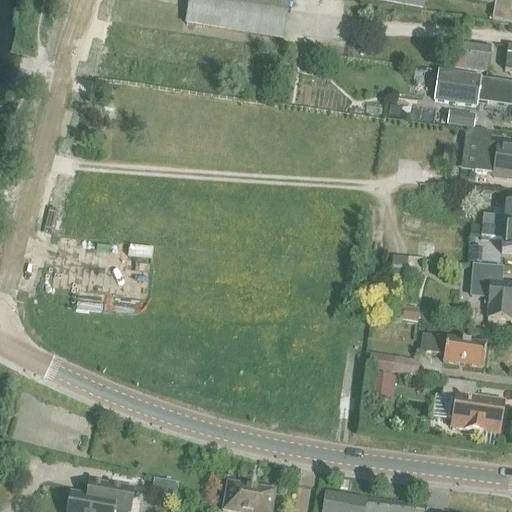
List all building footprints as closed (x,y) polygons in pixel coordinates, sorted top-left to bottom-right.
[(282,41),(283,33),(288,0),(190,0),(186,25),(282,41)] [(423,12),(425,0),(360,0),(360,1),(423,12)] [(511,0),(458,0),(494,6),(492,22),(511,25),(511,0)] [(486,74),(490,50),(451,44),(447,68),(486,74)] [(511,85),(438,75),(434,103),(476,109),(477,104),(511,108),(511,85)] [(399,109),(389,108),(387,117),(397,119),(399,109)] [(448,116),(446,128),(472,131),(473,119),(448,116)] [(466,132),(464,143),(478,145),(474,174),(493,176),(492,180),(511,181),(511,148),(489,146),(491,135),(466,132)] [(483,218),(482,229),(511,231),(511,194),(507,194),(506,206),(505,220),(483,218)] [(511,256),(511,231),(482,229),(481,240),(503,242),(502,255),(511,256)] [(511,287),(501,286),(502,270),(478,268),(472,268),(469,301),(488,302),(486,321),(511,323),(511,287)] [(403,311),(401,323),(415,324),(416,313),(403,311)] [(482,370),(486,346),(422,337),(420,354),(444,357),(443,365),(482,370)] [(417,378),(419,363),(372,357),(370,371),(417,378)] [(373,378),(371,399),(392,402),(395,380),(373,378)] [(498,437),(503,405),(474,401),(476,387),(444,382),(441,398),(455,401),(455,406),(451,405),(449,422),(452,422),(451,430),(498,437)] [(363,420),(362,432),(374,433),(375,421),(363,420)] [(164,483),(162,496),(175,498),(177,485),(164,483)] [(87,499),(77,497),(71,496),(67,511),(129,511),(134,491),(107,487),(90,484),(87,499)] [(271,511),(274,497),(275,493),(228,485),(222,511),(271,511)] [(325,494),(322,511),(363,511),(365,501),(325,494)]
